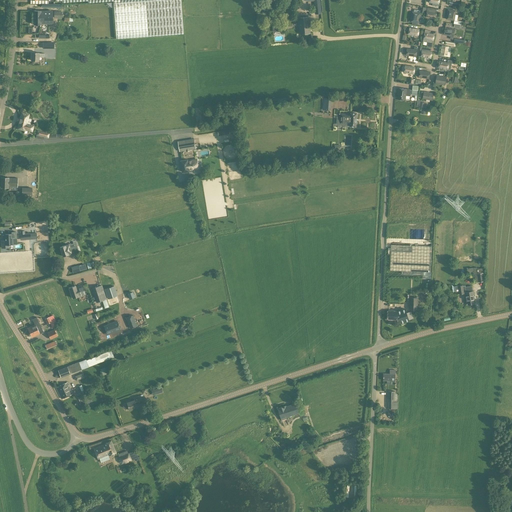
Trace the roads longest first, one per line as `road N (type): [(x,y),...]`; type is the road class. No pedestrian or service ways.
road 1 (unclassified): [(381,346),(384,149),(403,0)]
road 2 (tertiary): [(76,437),(372,349)]
road 3 (unclassified): [(372,349),(368,511)]
road 4 (residential): [(0,296),(103,271),(115,277),(125,315)]
road 5 (tertiary): [(76,437),(0,304)]
road 6 (tertiary): [(381,346),(511,314)]
road 7 (tertiary): [(76,437),(60,453),(33,451),(2,385)]
road 8 (tertiary): [(0,120),(14,0)]
